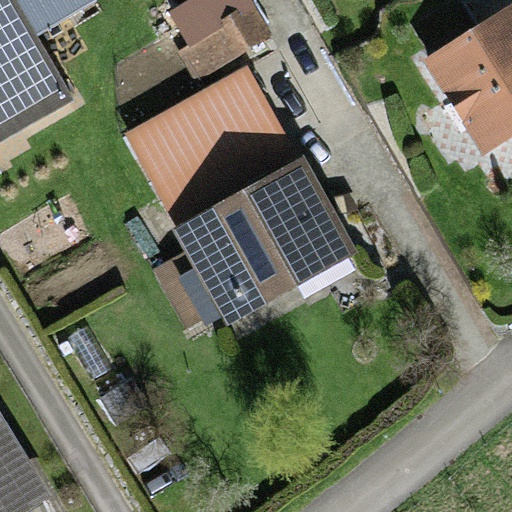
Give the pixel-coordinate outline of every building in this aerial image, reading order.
[(94,8),(90,0),(0,0),(0,150),(74,114),(59,50),(94,8)] [(231,0),(208,0),(170,22),(195,66),(251,35),(231,0)] [(511,9),(511,8),(425,63),(481,150),(511,129),(511,9)] [(250,68),(127,140),(224,318),(352,246),(303,158),(250,68)] [(0,435),(0,511),(17,511),(38,500),(0,435)]
